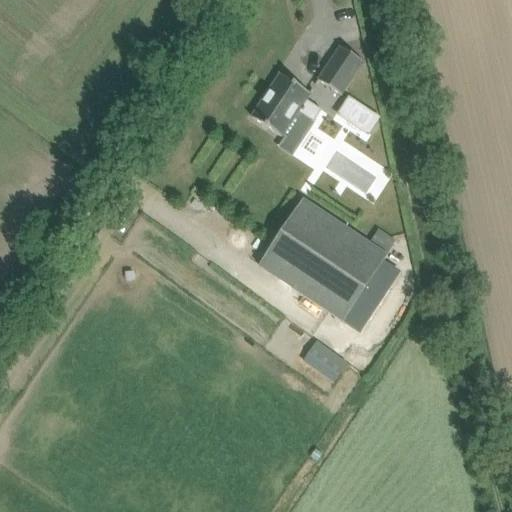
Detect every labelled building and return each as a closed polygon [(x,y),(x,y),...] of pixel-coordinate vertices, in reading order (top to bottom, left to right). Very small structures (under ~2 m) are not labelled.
[(363,63),(340,48),(318,81),(341,96),(363,63)] [(310,95),(280,75),(252,118),(282,138),(298,113),(313,123),(321,110),(306,101),(310,95)] [(349,98),(339,112),(370,133),(379,119),(349,98)] [(305,201),(260,268),(343,323),(388,256),(305,201)] [(316,341),(302,362),(334,384),(348,363),(316,341)]
